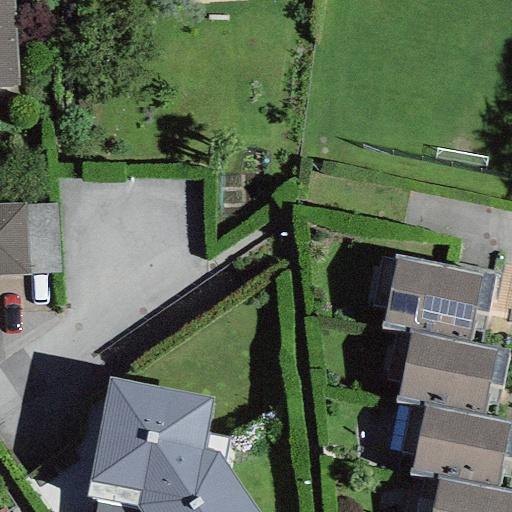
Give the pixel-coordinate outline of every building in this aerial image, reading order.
[(0,0),(0,87),(18,87),(12,0),(0,0)] [(0,276),(28,275),(25,203),(0,203),(0,276)] [(511,511),(511,492),(506,491),(511,469),(511,423),(493,420),(508,353),(480,347),(495,273),(454,263),(453,267),(395,254),(381,326),(409,331),(394,401),(424,407),(408,474),(437,479),(430,511),(511,511)] [(139,511),(256,511),(217,453),(203,451),(212,399),(108,378),(85,498),(98,501),(136,507),(139,511)] [(136,507),(98,501),(94,511),(139,511),(136,507)]
